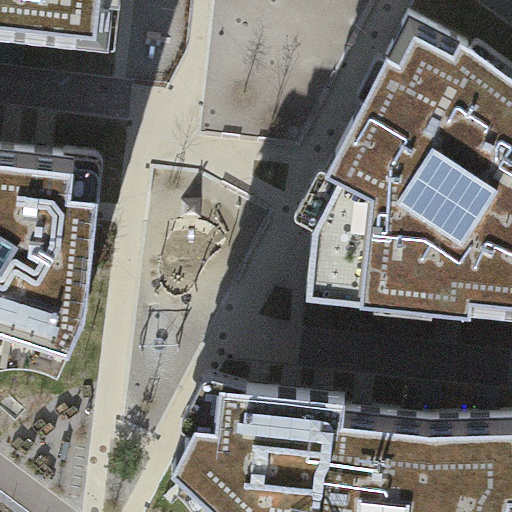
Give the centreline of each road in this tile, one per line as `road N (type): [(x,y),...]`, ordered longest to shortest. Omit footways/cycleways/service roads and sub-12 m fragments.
road 1 (residential): [(511,359),(303,335)]
road 2 (residential): [(125,95),(0,79)]
